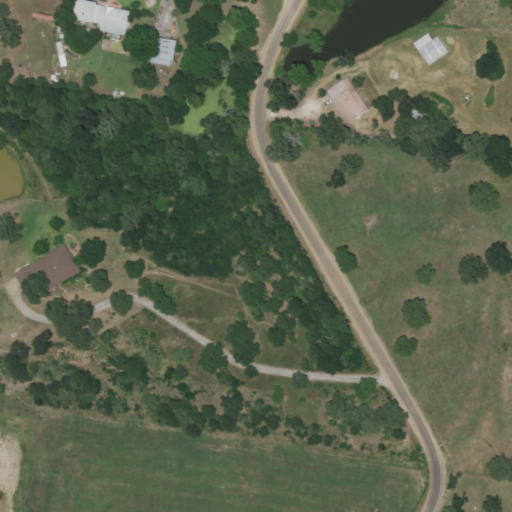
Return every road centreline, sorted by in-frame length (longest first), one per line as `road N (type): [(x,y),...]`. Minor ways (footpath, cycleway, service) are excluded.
road 1 (residential): [(427,511),(439,491),(436,454),(260,143),(270,58),(298,0)]
road 2 (residential): [(317,248),(406,136)]
